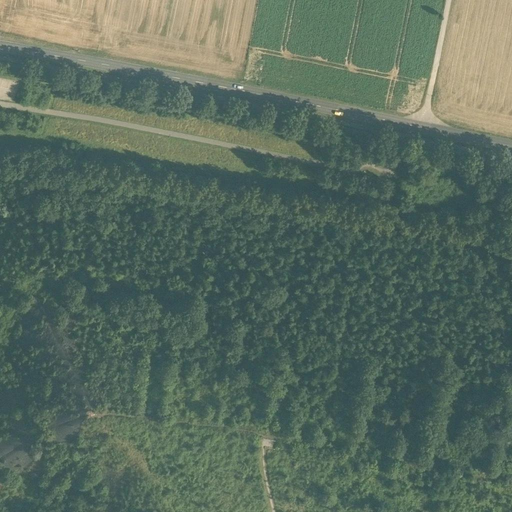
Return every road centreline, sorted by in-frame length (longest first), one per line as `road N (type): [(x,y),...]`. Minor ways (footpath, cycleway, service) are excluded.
road 1 (tertiary): [(511,151),(0,48)]
road 2 (track): [(0,104),(396,186),(406,130)]
road 3 (track): [(423,134),(448,0)]
